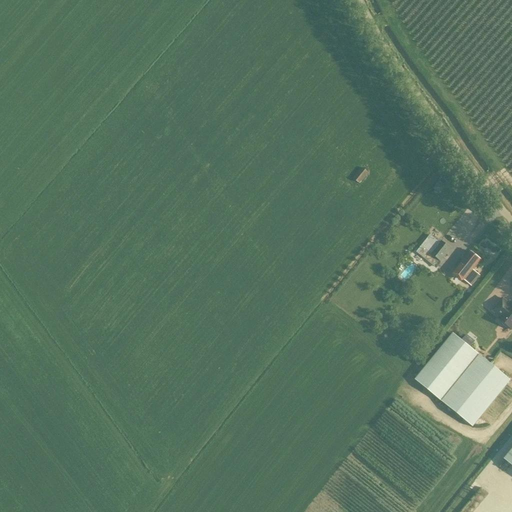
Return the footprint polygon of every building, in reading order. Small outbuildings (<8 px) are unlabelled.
[(360,184),(368,173),(362,168),(353,179),(360,184)] [(443,187),(437,183),(434,188),(439,192),(443,187)] [(440,241),(440,242),(430,235),(417,251),(428,260),(436,266),(439,262),(441,263),(451,250),(440,241)] [(473,270),(480,261),(469,252),(453,272),(471,286),(480,276),(473,270)] [(511,304),(511,306),(502,299),(492,311),(501,318),(499,320),(511,330),(511,329),(511,304)] [(473,428),(511,381),(469,347),(474,342),(466,335),(462,341),(453,334),(415,380),(442,402),(473,428)]
